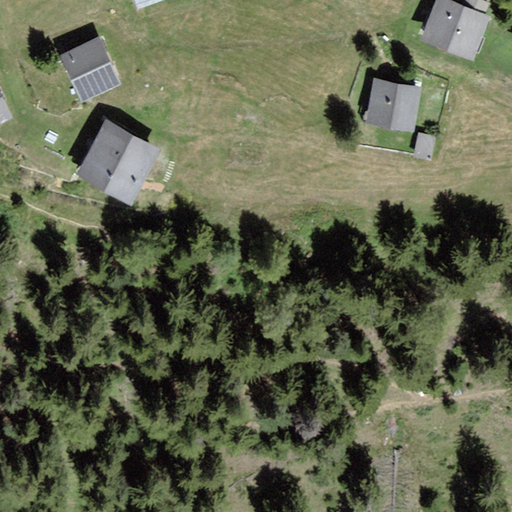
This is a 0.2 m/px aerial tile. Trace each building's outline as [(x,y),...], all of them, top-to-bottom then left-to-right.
[(470,61),(485,15),(439,0),(438,0),(424,46),(470,61)] [(116,81),(95,36),(52,56),(73,101),(116,81)] [(412,133),(419,86),(370,79),(363,126),(412,133)] [(0,120),(10,116),(0,91),(0,120)] [(124,192),(149,146),(99,118),(73,164),(124,192)]
